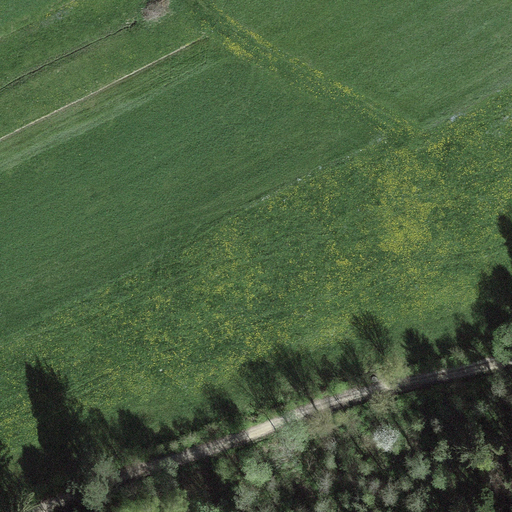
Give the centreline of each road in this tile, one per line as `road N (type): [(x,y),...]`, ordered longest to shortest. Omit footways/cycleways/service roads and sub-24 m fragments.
road 1 (track): [(511,360),(397,388),(85,489),(38,511)]
road 2 (track): [(201,0),(318,85)]
